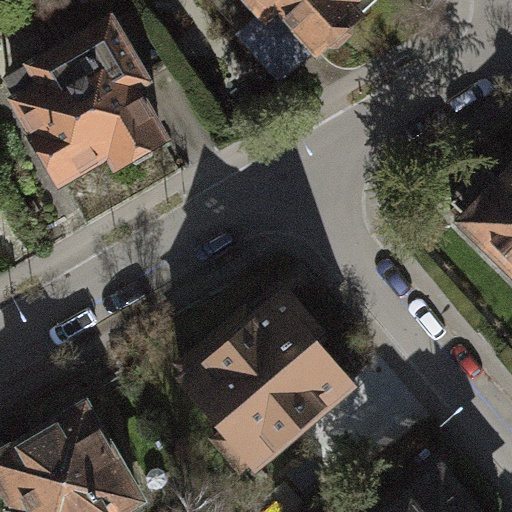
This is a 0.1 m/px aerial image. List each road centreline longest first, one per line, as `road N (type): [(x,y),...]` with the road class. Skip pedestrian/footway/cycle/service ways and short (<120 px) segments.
road 1 (residential): [(511,443),(287,176)]
road 2 (residential): [(287,176),(0,342)]
road 3 (residential): [(511,42),(287,176)]
